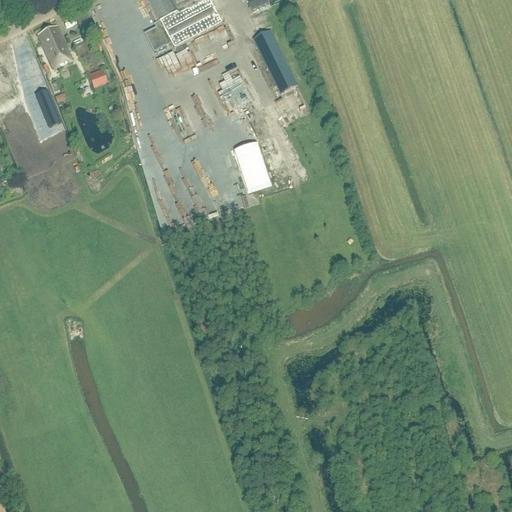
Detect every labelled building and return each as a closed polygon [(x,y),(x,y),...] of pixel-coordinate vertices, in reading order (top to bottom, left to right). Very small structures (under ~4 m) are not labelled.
[(147,0),(161,27),(145,36),(154,54),(171,46),(174,52),(175,51),(178,56),(188,50),(186,46),(223,26),(209,0),(147,0)] [(266,0),(248,0),(246,1),(252,13),(269,6),(266,0)] [(72,63),(61,39),(56,28),(37,37),(52,71),(72,63)] [(270,34),(253,42),(265,66),(282,57),(271,36),(270,34)] [(297,89),(296,87),(289,71),(282,57),(265,66),(281,97),(297,89)] [(181,73),(163,78),(165,84),(189,77),(187,68),(180,70),(181,73)] [(87,77),(93,91),(106,86),(101,72),(87,77)] [(78,95),(87,93),(85,83),(76,85),(78,95)] [(131,92),(136,101),(152,92),(147,83),(131,92)] [(60,96),(53,99),(55,104),(62,102),(60,96)] [(0,101),(0,105),(5,120),(19,116),(13,98),(0,101)] [(49,130),(60,126),(54,111),(43,116),(49,130)] [(283,140),(288,138),(283,129),(279,131),(283,140)] [(172,157),(164,133),(141,141),(149,165),(172,157)] [(242,151),(233,154),(246,195),(270,187),(257,146),(242,151)] [(206,156),(208,165),(216,163),(214,154),(206,156)] [(161,173),(162,175),(176,169),(173,162),(151,171),(153,176),(161,173)] [(211,171),(201,174),(208,194),(217,191),(211,171)] [(181,173),(156,185),(167,208),(174,204),(173,201),(187,194),(181,180),(184,179),(181,173)] [(275,205),(288,201),(285,193),(272,197),(275,205)]
